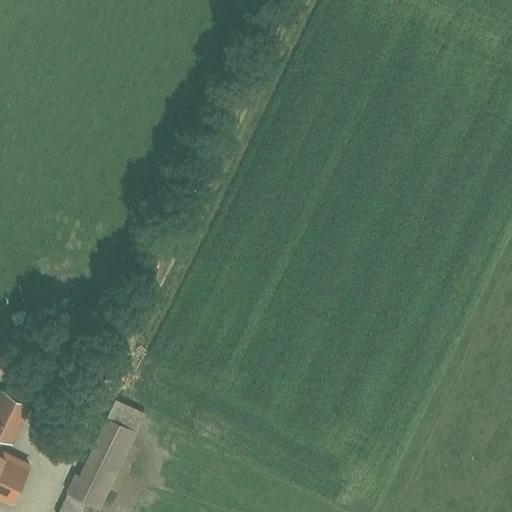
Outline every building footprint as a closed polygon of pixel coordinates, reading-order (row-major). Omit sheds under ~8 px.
[(42,364),(57,371),(70,344),(55,337),(42,364)] [(29,387),(6,376),(0,388),(0,422),(9,427),(29,387)] [(130,443),(151,400),(119,385),(84,461),(79,459),(71,478),(72,478),(92,488),(106,494),(130,443)] [(33,453),(0,436),(0,482),(15,490),(33,453)] [(79,511),(80,511),(92,488),(72,478),(64,496),(61,503),(79,511)]
